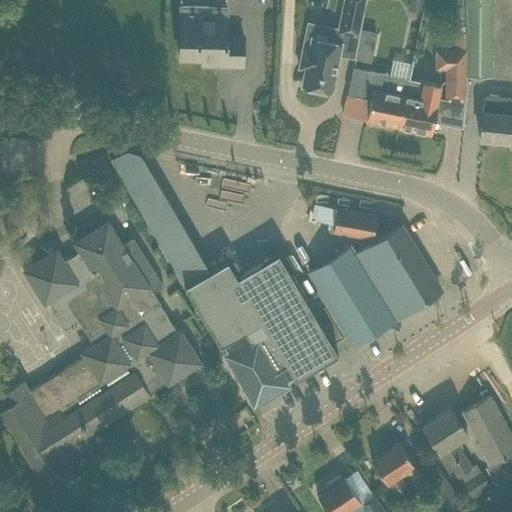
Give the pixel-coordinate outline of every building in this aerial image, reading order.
[(343,0),(337,31),(357,35),(363,0),(343,0)] [(462,0),(462,47),(465,47),(465,73),(492,73),(491,0),(462,0)] [(210,64),(242,65),(243,31),(225,30),(225,5),(180,4),(178,57),(211,58),(210,64)] [(303,44),(298,66),(305,68),(301,84),(331,90),(341,41),(311,35),(309,46),(303,44)] [(357,42),(354,56),(369,59),(372,45),(357,42)] [(465,47),(462,47),(435,47),(435,67),(445,67),(445,98),(464,99),(464,73),(465,73),(465,47)] [(342,114),(398,125),(404,93),(407,76),(352,65),(342,114)] [(404,93),(398,125),(430,132),(440,83),(407,76),(404,93)] [(511,109),(511,110),(511,103),(511,95),(488,93),(483,97),(479,137),(511,140),(511,109)] [(332,229),(333,230),(372,236),(376,214),(318,204),(315,219),(333,222),(332,229)] [(92,343),(93,343),(102,338),(115,341),(128,361),(147,349),(159,367),(159,369),(159,371),(168,384),(202,363),(189,343),(186,345),(159,303),(160,303),(153,292),(163,286),(132,236),(122,242),(107,219),(73,241),(79,249),(64,259),(56,247),(23,268),(44,302),(49,299),(53,305),(51,307),(64,328),(78,319),(92,343)] [(353,249),(349,243),(339,249),(324,224),(236,276),(227,259),(184,284),(219,344),(222,342),(226,349),(223,351),(253,402),(337,352),(336,350),(351,341),(352,343),(395,317),(353,249)] [(384,234),(382,232),(353,249),(395,317),(439,290),(410,242),(412,241),(401,224),(384,234)] [(93,343),(92,343),(85,347),(84,355),(29,390),(22,379),(0,393),(0,394),(6,404),(0,408),(0,415),(28,460),(35,470),(58,456),(60,459),(94,438),(89,430),(149,392),(143,384),(157,375),(158,374),(158,373),(159,372),(159,371),(159,369),(159,367),(147,349),(128,361),(115,341),(102,338),(93,343)] [(488,463),(485,465),(495,484),(511,474),(511,434),(489,393),(459,410),(488,463)] [(472,463),(456,439),(466,432),(449,407),(422,425),(455,474),(472,463)] [(371,459),(382,475),(399,502),(412,494),(399,473),(413,464),(398,441),(371,459)] [(416,465),(446,511),(470,511),(432,455),(416,465)] [(472,463),(455,474),(460,482),(470,497),(490,484),(481,469),(475,461),(472,463)] [(328,487),(317,494),(328,511),(346,511),(344,509),(359,499),(344,476),(342,478),(339,474),(325,483),(328,487)] [(387,511),(375,493),(360,503),(366,511),(387,511)]
